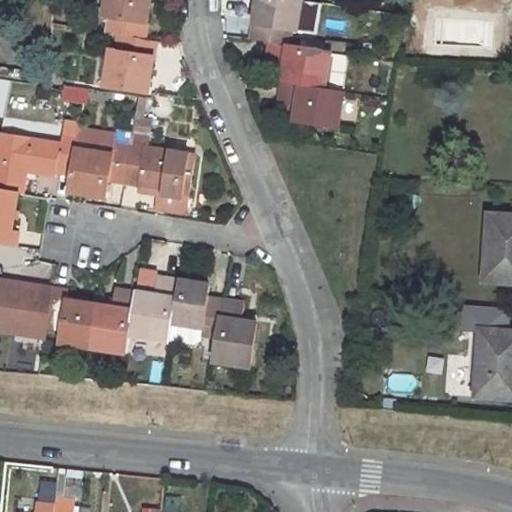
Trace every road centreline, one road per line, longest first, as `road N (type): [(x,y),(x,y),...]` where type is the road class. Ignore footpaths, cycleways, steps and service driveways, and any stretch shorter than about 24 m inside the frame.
road 1 (residential): [(0,442),(308,470)]
road 2 (residential): [(308,470),(311,361),(301,306),(268,223)]
road 3 (residential): [(268,223),(210,79),(192,0)]
road 4 (residential): [(308,470),(511,496)]
road 5 (residential): [(268,223),(233,234),(121,224),(71,231)]
